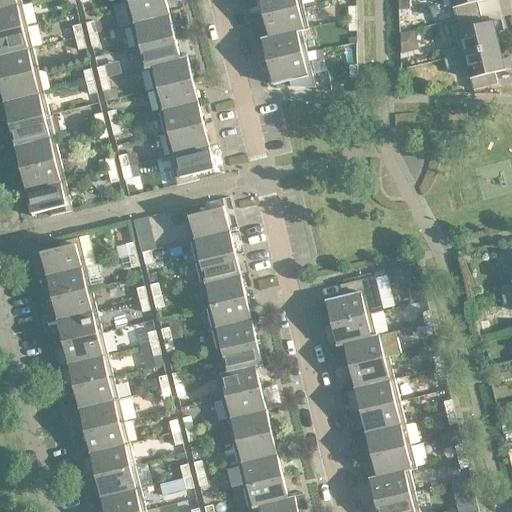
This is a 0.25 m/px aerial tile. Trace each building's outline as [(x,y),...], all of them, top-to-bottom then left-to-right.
[(0,0),(0,9),(22,4),(21,0),(0,0)] [(170,16),(165,0),(136,0),(125,3),(131,25),(170,16)] [(303,6),(301,0),(260,0),(264,16),(303,6)] [(409,0),(399,0),(400,10),(410,9),(409,0)] [(450,0),(452,8),(453,8),(456,19),(480,13),(477,2),(485,0),(450,0)] [(0,33),(28,27),(22,4),(0,9),(0,33)] [(309,29),(303,6),(264,16),(269,37),(262,39),(263,40),(309,29)] [(357,19),(357,7),(349,7),(349,19),(357,19)] [(483,24),(480,13),(456,19),(458,30),(462,45),(442,50),(444,60),(499,46),(496,32),(501,31),(498,21),(493,22),(483,24)] [(175,38),(170,16),(131,25),(136,48),(175,38)] [(357,31),(357,19),(349,19),(349,31),(357,31)] [(94,22),(87,23),(90,35),(97,33),(94,22)] [(84,37),(81,25),(73,27),(76,39),(84,37)] [(0,57),(33,49),(28,27),(0,33),(0,57)] [(309,30),(309,29),(263,40),(268,62),(307,52),(302,31),(309,30)] [(412,32),(401,35),(402,53),(417,49),(412,32)] [(100,45),(97,33),(90,35),(92,47),(100,45)] [(86,48),(84,37),(76,39),(79,50),(86,48)] [(180,59),(175,38),(136,48),(141,70),(188,58),(187,57),(180,59)] [(502,60),(499,46),(444,60),(446,69),(466,64),(470,79),(473,90),(497,84),(495,73),(505,70),(510,69),(508,59),(502,60)] [(0,80),(39,71),(33,49),(0,57),(0,80)] [(316,86),(307,52),(268,62),(274,85),(290,81),(291,86),(291,87),(316,88),(316,86)] [(193,81),(188,58),(141,70),(142,71),(149,69),(154,90),(193,81)] [(358,77),(358,65),(350,66),(350,78),(358,77)] [(105,66),(98,68),(100,80),(108,78),(105,66)] [(94,81),(92,69),(84,71),(87,83),(94,81)] [(44,93),(39,71),(0,80),(0,82),(5,103),(44,93)] [(111,90),(108,78),(100,80),(103,91),(111,90)] [(97,93),(94,81),(87,83),(90,95),(97,93)] [(199,103),(193,81),(154,90),(159,112),(199,103)] [(50,116),(44,93),(5,103),(10,125),(50,116)] [(204,125),(199,103),(159,112),(165,134),(204,125)] [(116,110),(108,112),(111,124),(119,122),(116,110)] [(105,125),(102,114),(95,116),(97,127),(105,125)] [(55,138),(50,116),(10,125),(16,147),(55,138)] [(122,134),(119,122),(111,124),(114,136),(122,134)] [(108,137),(105,125),(97,127),(100,139),(108,137)] [(209,147),(204,125),(165,134),(170,157),(209,147)] [(61,160),(55,138),(16,147),(21,170),(61,160)] [(215,169),(209,147),(170,157),(177,186),(199,180),(197,173),(215,169)] [(127,155),(119,157),(122,168),(130,166),(127,155)] [(116,170),(113,158),(105,160),(108,172),(116,170)] [(66,182),(61,160),(21,170),(27,192),(66,182)] [(133,178),(130,166),(122,168),(125,180),(133,178)] [(119,182),(116,170),(108,172),(111,183),(119,182)] [(73,211),(66,182),(27,192),(32,215),(50,211),(51,216),(73,211)] [(184,212),(191,241),(230,232),(225,209),(207,214),(206,207),(184,212)] [(153,232),(138,236),(140,241),(143,253),(150,251),(157,249),(153,232)] [(236,254),(230,232),(191,241),(196,263),(236,254)] [(42,253),(47,276),(87,267),(80,238),(58,243),(59,249),(42,253)] [(137,254),(134,243),(126,245),(129,256),(137,254)] [(153,263),(150,251),(143,253),(146,265),(153,263)] [(140,266),(137,254),(129,256),(132,268),(140,266)] [(241,276),(236,254),(196,263),(202,286),(241,276)] [(92,289),(87,267),(47,276),(53,299),(92,289)] [(246,298),(241,276),(202,286),(207,308),(246,298)] [(332,324),(371,314),(383,312),(375,277),(340,285),(342,297),(327,301),(332,324)] [(511,282),(499,286),(502,295),(511,292),(511,282)] [(158,284),(151,286),(154,297),(161,295),(158,284)] [(425,299),(421,286),(409,289),(412,302),(425,299)] [(148,299),(145,287),(137,289),(140,301),(148,299)] [(98,311),(92,289),(53,299),(58,321),(98,311)] [(511,292),(502,295),(504,305),(511,303),(511,292)] [(164,307),(161,295),(154,297),(156,309),(164,307)] [(252,320),(246,298),(207,308),(213,330),(252,320)] [(150,311),(148,299),(140,301),(143,312),(150,311)] [(103,333),(98,311),(58,321),(64,343),(103,333)] [(433,323),(430,311),(422,313),(425,325),(433,323)] [(377,336),(371,314),(332,324),(338,346),(384,335),(384,334),(377,336)] [(257,342),(252,320),(213,330),(218,352),(257,342)] [(436,335),(433,323),(425,325),(428,337),(436,335)] [(169,328),(161,330),(164,342),(172,340),(169,328)] [(158,343),(156,331),(148,333),(151,345),(158,343)] [(401,354),(395,332),(384,335),(338,346),(338,347),(345,345),(350,367),(389,357),(401,354)] [(108,355),(103,333),(64,343),(69,365),(108,355)] [(175,351),(172,340),(164,342),(167,353),(175,351)] [(263,365),(257,342),(218,352),(223,374),(216,375),(216,376),(263,365)] [(161,355),(158,343),(151,345),(154,357),(161,355)] [(114,377),(108,355),(69,365),(75,387),(114,377)] [(444,367),(441,356),(433,358),(436,369),(444,367)] [(395,380),(389,357),(350,367),(356,389),(395,380)] [(263,366),(263,365),(216,376),(222,398),(261,389),(256,367),(263,366)] [(446,379),(444,367),(436,369),(439,381),(446,379)] [(180,373),(172,374),(175,386),(183,384),(180,373)] [(169,388),(166,376),(159,378),(162,390),(169,388)] [(119,400),(114,377),(75,387),(80,409),(119,400)] [(400,402),(395,380),(356,389),(361,411),(400,402)] [(186,396),(183,384),(175,386),(178,398),(186,396)] [(172,399),(169,388),(162,390),(164,401),(172,399)] [(267,411),(261,389),(222,398),(227,421),(267,411)] [(125,422),(119,400),(80,409),(86,432),(125,422)] [(454,412),(452,400),(444,402),(447,414),(454,412)] [(406,424),(400,402),(361,411),(366,434),(406,424)] [(272,433),(267,411),(227,421),(233,443),(272,433)] [(457,424),(454,412),(447,414),(450,426),(457,424)] [(191,417),(183,419),(186,431),(194,429),(191,417)] [(180,432),(177,420),(170,422),(172,434),(180,432)] [(130,444),(125,422),(86,432),(91,454),(130,444)] [(411,446),(406,424),(366,434),(372,456),(411,446)] [(197,441),(194,429),(186,431),(189,442),(197,441)] [(183,444),(180,432),(172,434),(175,446),(183,444)] [(277,455),(272,433),(233,443),(238,465),(277,455)] [(136,467),(130,444),(91,454),(96,476),(136,467)] [(465,456),(462,445),(455,446),(457,458),(465,456)] [(417,468),(411,446),(372,456),(377,477),(370,479),(370,480),(417,468)] [(283,477),(277,455),(238,465),(244,487),(283,477)] [(468,468),(465,456),(457,458),(460,470),(468,468)] [(202,461),(194,463),(197,475),(205,473),(202,461)] [(191,476),(188,465),(180,467),(183,478),(191,476)] [(141,489),(136,467),(96,476),(102,498),(141,489)] [(417,469),(417,468),(370,480),(376,502),(415,492),(410,471),(417,469)] [(208,485),(205,473),(197,475),(200,487),(208,485)] [(194,488),(191,476),(183,478),(186,490),(194,488)] [(288,499),(283,477),(244,487),(249,509),(295,498),(295,497),(288,499)] [(474,492),(471,479),(458,482),(461,495),(474,492)] [(141,511),(146,511),(141,489),(102,498),(105,511),(141,511)] [(419,511),(415,492),(376,502),(378,511),(419,511)] [(298,511),(295,498),(249,509),(249,510),(256,509),(257,511),(298,511)]
